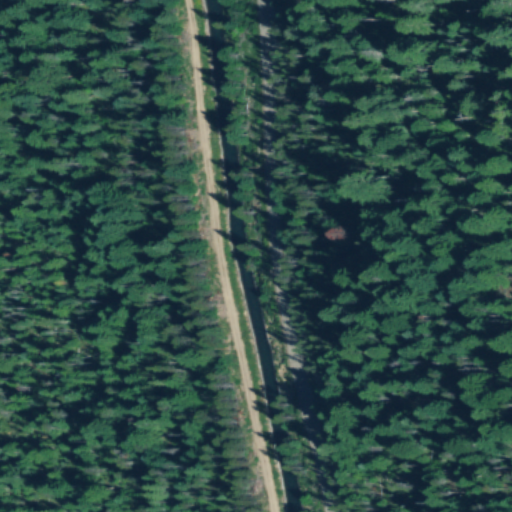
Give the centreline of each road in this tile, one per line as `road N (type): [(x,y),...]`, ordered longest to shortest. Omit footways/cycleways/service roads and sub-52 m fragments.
road 1 (residential): [(336,511),(299,362),(272,47),(258,0)]
road 2 (track): [(190,0),(216,214),(276,511)]
